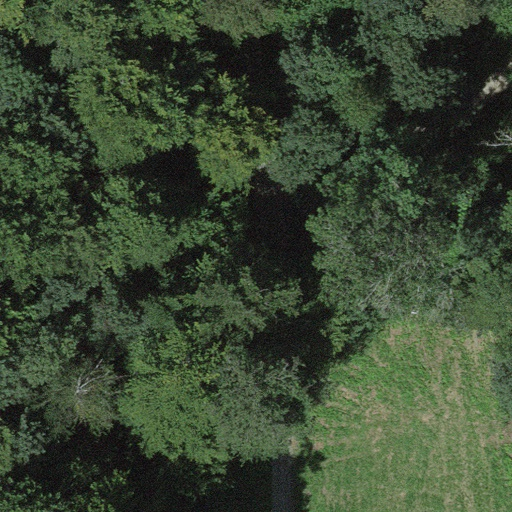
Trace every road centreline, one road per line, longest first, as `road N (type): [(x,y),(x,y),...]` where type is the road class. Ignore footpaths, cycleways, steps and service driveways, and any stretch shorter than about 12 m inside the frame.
road 1 (track): [(274,191),(297,349),(302,511)]
road 2 (track): [(274,191),(334,180),(434,134),(511,70)]
road 3 (track): [(243,0),(274,191)]
